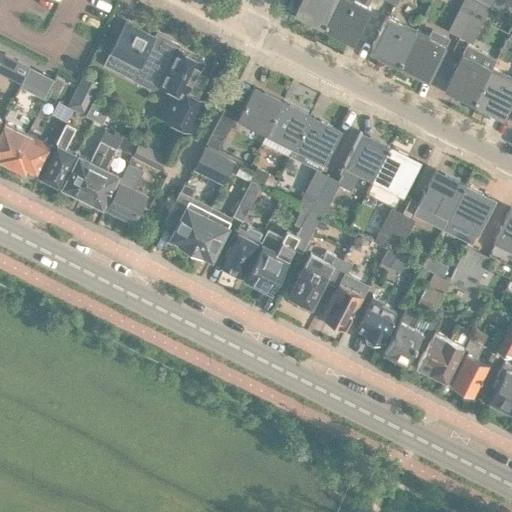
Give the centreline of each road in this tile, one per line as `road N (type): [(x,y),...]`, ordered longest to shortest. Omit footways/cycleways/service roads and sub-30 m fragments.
road 1 (secondary): [(511,492),(0,236)]
road 2 (residential): [(246,28),(511,163)]
